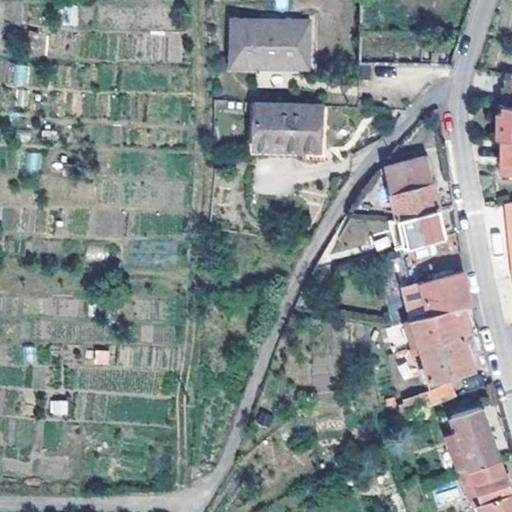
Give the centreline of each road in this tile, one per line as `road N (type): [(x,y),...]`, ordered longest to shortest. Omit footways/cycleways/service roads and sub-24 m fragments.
road 1 (track): [(462,96),(437,101),(406,124),(364,180),(290,308),(231,465),(188,511)]
road 2 (track): [(187,511),(210,120),(200,0)]
road 3 (residential): [(511,384),(479,233),(462,96),(491,0)]
